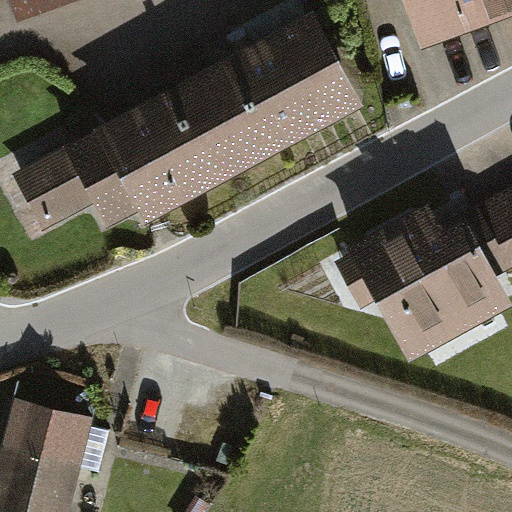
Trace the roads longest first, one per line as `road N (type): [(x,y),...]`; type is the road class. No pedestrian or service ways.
road 1 (tertiary): [(99,315),(226,257),(511,97)]
road 2 (residential): [(99,315),(511,460)]
